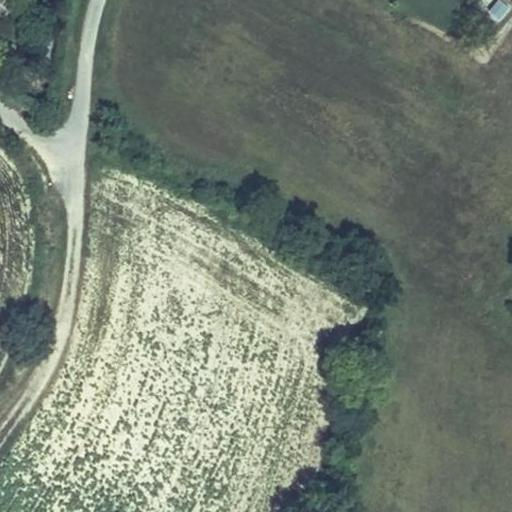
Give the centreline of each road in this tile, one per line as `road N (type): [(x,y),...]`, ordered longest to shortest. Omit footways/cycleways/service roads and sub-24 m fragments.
road 1 (track): [(0,438),(55,338),(68,287),(78,151)]
road 2 (residential): [(98,0),(78,151)]
